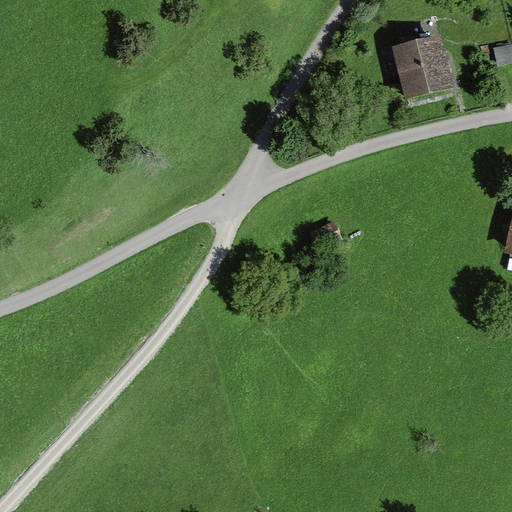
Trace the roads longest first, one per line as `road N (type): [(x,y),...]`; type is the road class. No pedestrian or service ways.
road 1 (track): [(240,195),(212,260),(170,324),(1,511)]
road 2 (residential): [(511,113),(375,145),(240,195)]
road 3 (residential): [(240,195),(0,309)]
road 4 (residential): [(350,0),(268,133),(240,195)]
